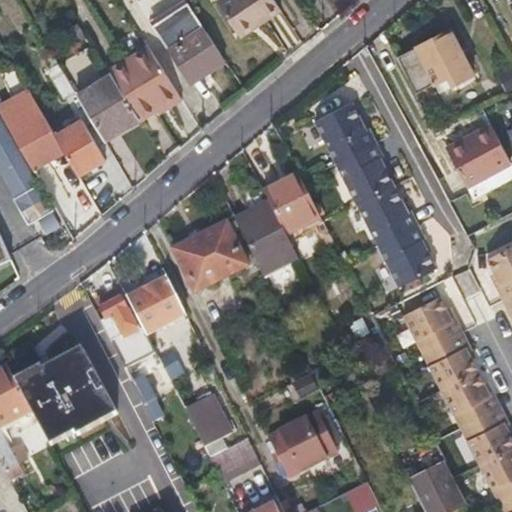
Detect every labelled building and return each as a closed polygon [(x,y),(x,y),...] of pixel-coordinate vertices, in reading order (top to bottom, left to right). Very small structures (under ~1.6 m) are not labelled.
[(261,25),(282,11),(275,0),(221,0),(218,2),(239,33),(260,20),(261,25)] [(190,83),(225,61),(188,5),(154,27),(190,83)] [(242,37),(261,25),(260,20),(239,33),(242,37)] [(474,73),(451,28),(416,46),(435,82),(448,76),(453,83),(474,73)] [(154,112),(178,96),(148,48),(124,63),(154,112)] [(138,119),(140,121),(154,112),(124,63),(110,72),(111,76),(138,119)] [(74,93),(59,66),(47,74),(63,99),(74,93)] [(511,67),(498,75),(508,94),(511,92),(511,67)] [(77,96),(104,141),(138,119),(111,76),(77,96)] [(2,118),(28,163),(58,146),(32,100),(2,118)] [(367,128),(351,100),(315,118),(399,286),(436,266),(423,240),(427,238),(412,211),(408,211),(381,160),(385,157),(368,127),(367,128)] [(0,120),(0,172),(14,199),(13,200),(27,225),(51,211),(0,120)] [(511,161),(511,159),(493,123),(469,136),(472,142),(452,152),(470,184),(511,161)] [(58,146),(77,178),(104,161),(85,130),(58,146)] [(472,142),(469,136),(449,147),(452,152),(472,142)] [(302,180),(299,175),(285,182),(288,189),(302,180)] [(285,182),(266,193),(270,200),(287,235),(321,219),(302,180),(288,189),(285,182)] [(511,204),(511,187),(496,192),(501,208),(511,204)] [(270,200),(236,218),(264,275),(298,257),(292,245),(287,235),(270,200)] [(306,234),(324,224),(321,219),(287,235),(292,245),(307,237),(306,234)] [(227,223),(174,250),(195,292),(248,266),(227,223)] [(0,265),(10,261),(0,237),(0,265)] [(511,304),(511,247),(489,259),(511,304)] [(188,315),(169,277),(128,297),(147,335),(188,315)] [(97,300),(101,307),(123,296),(127,295),(123,287),(97,300)] [(138,327),(123,296),(101,307),(108,320),(113,317),(123,335),(138,327)] [(511,511),(511,439),(439,299),(404,319),(505,511),(511,511)] [(81,343),(16,378),(33,411),(40,423),(51,445),(118,410),(81,343)] [(16,378),(10,368),(0,373),(0,457),(1,459),(8,472),(19,465),(0,430),(0,428),(33,411),(16,378)] [(144,374),(133,380),(153,419),(164,414),(144,374)] [(422,454),(436,447),(408,390),(388,400),(411,447),(417,444),(422,454)] [(213,395),(185,409),(199,435),(209,457),(231,447),(228,441),(224,443),(222,439),(232,434),(213,395)] [(289,477),(339,451),(319,415),(270,440),(289,477)] [(261,462),(249,439),(211,459),(218,474),(222,481),(261,462)] [(410,478),(426,511),(442,511),(464,501),(444,461),(410,478)] [(354,511),(370,511),(380,509),(372,484),(348,492),(354,511)] [(285,511),(281,502),(261,511),(285,511)]
